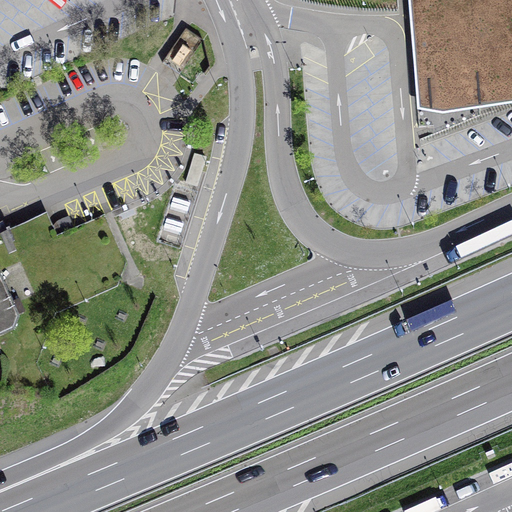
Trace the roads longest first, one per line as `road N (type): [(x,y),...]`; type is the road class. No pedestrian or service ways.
road 1 (motorway): [(511,301),(22,511)]
road 2 (motorway): [(209,511),(511,381)]
